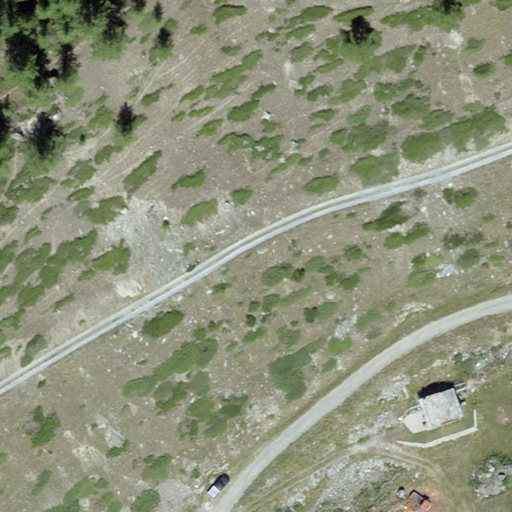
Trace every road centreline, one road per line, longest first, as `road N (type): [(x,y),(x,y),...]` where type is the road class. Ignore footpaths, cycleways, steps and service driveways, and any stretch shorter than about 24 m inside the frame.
road 1 (track): [(0,407),(208,276),(511,155)]
road 2 (track): [(211,511),(356,381),(423,334),(511,302)]
